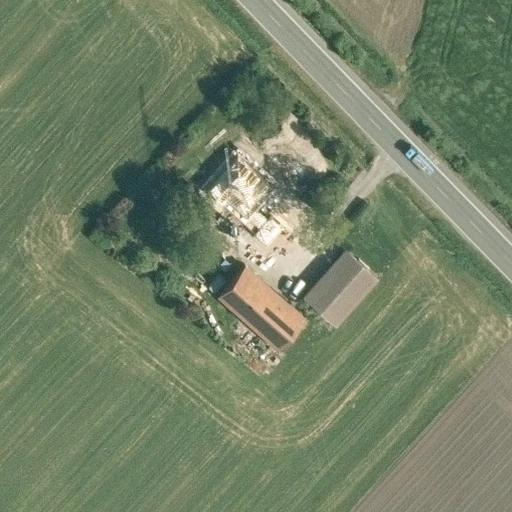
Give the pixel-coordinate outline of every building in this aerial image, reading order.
[(265,177),(238,153),(207,188),(234,212),(239,206),(263,179),(265,177)] [(315,225),(263,179),(239,206),(291,252),(315,225)] [(346,249),(305,295),(336,323),(376,277),(346,249)] [(304,317),(245,264),(218,294),(251,323),(278,347),(304,317)] [(251,323),(218,294),(205,309),(238,338),(251,323)]
